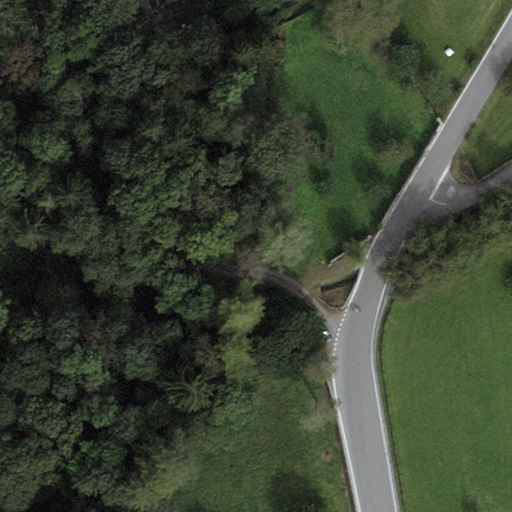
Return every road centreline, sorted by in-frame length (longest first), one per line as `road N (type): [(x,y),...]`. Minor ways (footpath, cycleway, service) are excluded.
road 1 (tertiary): [(382,511),(356,383),(358,315),(405,212)]
road 2 (tertiary): [(405,212),(511,37)]
road 3 (track): [(357,339),(318,282),(269,262)]
